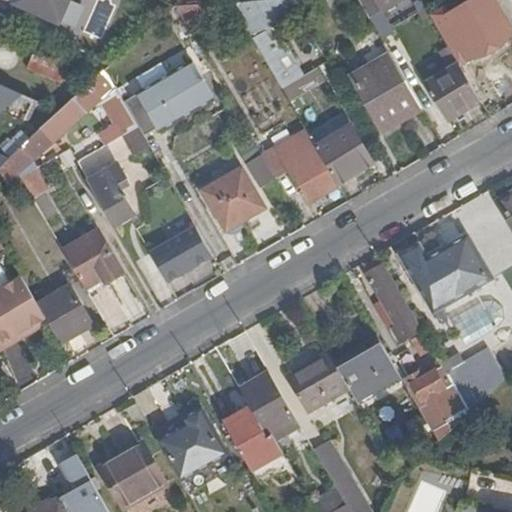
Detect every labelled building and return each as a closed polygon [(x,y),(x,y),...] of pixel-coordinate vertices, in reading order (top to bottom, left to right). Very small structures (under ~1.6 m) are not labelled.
[(13,0),(13,3),(60,24),(71,0),(13,0)] [(253,38),(299,12),(291,0),(256,0),(232,2),(253,38)] [(357,0),(368,19),(381,11),(400,0),(357,0)] [(430,14),(459,63),(510,34),(490,0),(479,0),(450,17),(444,6),(430,14)] [(174,6),(186,26),(204,17),(198,4),(174,6)] [(381,11),(368,19),(382,42),(395,35),(381,11)] [(382,131),(421,109),(390,55),(368,67),(372,74),(354,84),(382,131)] [(137,126),(143,137),(154,130),(157,134),(214,101),(191,62),(123,102),(137,126)] [(426,83),(448,121),(481,103),(459,63),(426,83)] [(120,136),(123,134),(137,126),(123,102),(104,70),(76,96),(86,113),(100,100),(120,136)] [(0,134),(9,115),(33,126),(45,99),(0,79),(0,134)] [(447,123),(448,121),(426,83),(425,85),(447,123)] [(33,162),(86,113),(76,96),(61,110),(10,157),(18,170),(21,176),(36,167),(33,162)] [(436,141),(420,116),(408,123),(423,149),(436,141)] [(316,146),(338,184),(373,164),(349,125),(316,146)] [(134,153),(148,145),(143,137),(137,126),(123,134),(134,153)] [(262,155),(276,178),(287,172),(306,204),(338,184),(316,146),(306,129),(262,155)] [(18,170),(10,157),(0,168),(0,189),(0,190),(18,170)] [(135,215),(120,189),(118,187),(128,182),(118,163),(89,180),(116,226),(135,215)] [(266,208),(239,163),(225,172),(227,177),(204,191),(227,231),(266,208)] [(48,189),(36,167),(21,176),(34,197),(48,189)] [(511,197),(498,205),(511,229),(511,197)] [(202,223),(151,251),(170,285),(221,258),(202,223)] [(124,274),(98,229),(64,250),(90,294),(124,274)] [(428,261),(452,302),(492,279),(468,238),(451,248),(428,261)] [(426,257),(428,261),(451,248),(449,243),(426,257)] [(447,305),(452,302),(428,261),(423,264),(447,305)] [(423,333),(384,265),(369,275),(375,285),(399,325),(396,327),(403,340),(407,338),(408,341),(423,333)] [(49,324),(37,302),(23,278),(0,291),(0,348),(4,349),(17,341),(20,334),(31,328),(34,332),(49,324)] [(49,324),(61,345),(93,325),(69,284),(37,302),(49,324)] [(432,352),(423,336),(415,341),(424,357),(432,352)] [(403,378),(383,344),(339,368),(353,392),(360,404),(403,378)] [(473,413),(508,381),(490,352),(451,375),(473,413)] [(339,368),(332,356),(291,381),(312,417),(353,392),(339,368)] [(407,384),(436,434),(470,414),(445,369),(429,378),(426,373),(407,384)] [(300,423),(273,375),(243,391),(256,413),(271,439),(275,437),(300,423)] [(188,425),(160,443),(182,482),(230,454),(203,408),(184,420),(188,425)] [(256,413),(230,429),(255,472),(284,454),(275,437),(271,439),(256,413)] [(168,484),(144,443),(102,468),(125,508),(168,484)] [(76,491),(60,499),(67,511),(109,511),(78,455),(62,465),(76,491)] [(340,462),(328,470),(339,490),(342,495),(354,487),(340,462)] [(339,490),(314,504),(318,511),(335,511),(340,509),(348,505),(344,498),(342,495),(339,490)] [(67,511),(60,499),(37,511),(67,511)]
